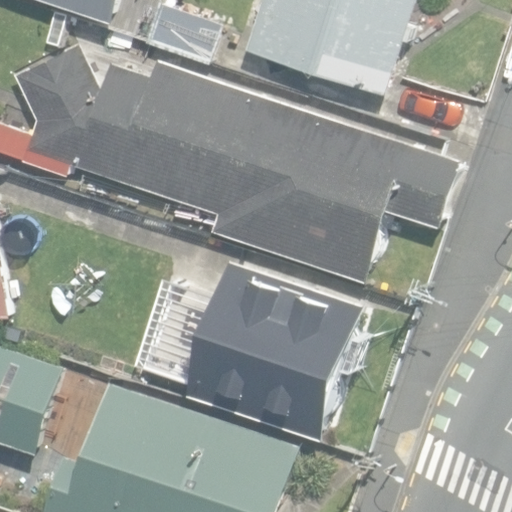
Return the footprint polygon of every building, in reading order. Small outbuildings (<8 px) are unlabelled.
[(60,0),(121,20),(127,0),(60,0)] [(272,0),(257,49),(397,93),(414,40),(418,41),(423,26),(420,25),(427,0),(272,0)] [(154,40),(218,62),(231,23),(167,2),(154,40)] [(46,117),(41,133),(32,157),(31,161),(75,174),(78,163),(227,213),(222,228),(374,279),(398,208),(450,226),(452,218),(480,228),(499,173),(470,163),(471,161),(165,57),(159,74),(118,60),(109,87),(87,44),(23,74),(46,117)] [(41,133),(0,119),(0,146),(32,157),(41,133)] [(82,194),(56,186),(51,203),(77,211),(82,194)] [(0,316),(10,317),(0,238),(0,316)] [(196,394),(331,437),(375,301),(240,258),(230,289),(173,271),(142,367),(199,385),(196,394)] [(0,436),(45,452),(74,365),(0,339),(0,436)] [(289,511),(312,441),(118,379),(93,458),(72,451),(53,511),(54,511),(289,511)]
